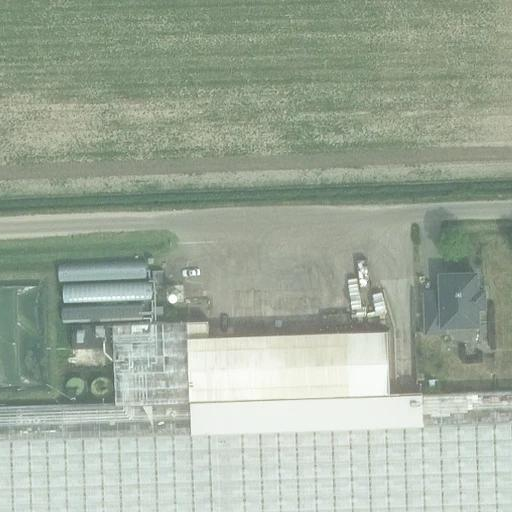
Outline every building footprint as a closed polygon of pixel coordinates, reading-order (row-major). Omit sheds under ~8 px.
[(162,271),(152,271),(153,284),(163,283),(162,271)] [(187,295),(214,287),(210,273),(183,281),(187,295)] [(426,294),(427,319),(428,332),(445,331),(445,325),(477,324),(477,314),(477,306),(484,306),(484,292),(476,292),(476,274),(442,275),(442,293),(426,294)] [(229,306),(209,308),(211,321),(231,319),(229,306)] [(0,511),(511,511),(511,390),(391,394),(389,330),(348,331),(209,336),(208,321),(114,324),(116,404),(0,407),(0,511)] [(110,325),(73,326),(73,350),(110,349),(110,325)] [(74,399),(76,399),(78,399),(80,399),(82,398),(83,397),(84,395),(85,394),(86,392),(87,390),(87,389),(87,387),(86,385),(85,383),(84,382),(83,381),(82,380),(80,379),(78,378),(76,378),(74,378),(73,379),(71,380),(70,381),(68,382),(67,383),(66,385),(66,387),(66,389),(66,390),(66,392),(67,394),(68,395),(70,397),(71,398),(73,399),(74,399)] [(100,399),(102,399),(104,399),(106,398),(107,398),(109,397),(110,395),(111,394),(112,392),(113,390),(113,388),(113,387),(112,385),(111,383),(110,381),(109,380),(107,379),(106,378),(104,378),(102,378),(100,378),(98,378),(97,379),(95,380),(94,381),(93,383),(92,385),(91,387),(91,388),(91,390),(92,392),(93,394),(94,395),(95,397),(97,398),(98,398),(100,399)]
